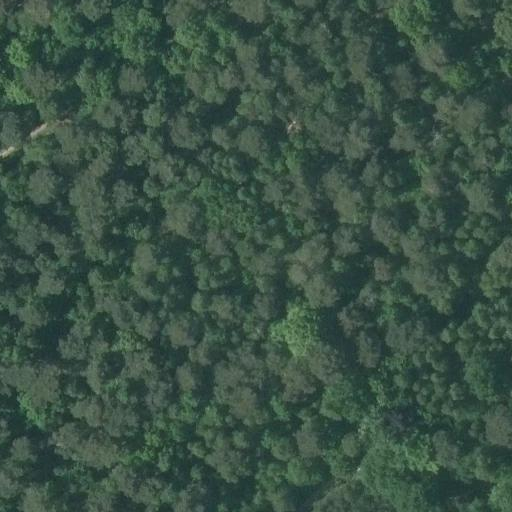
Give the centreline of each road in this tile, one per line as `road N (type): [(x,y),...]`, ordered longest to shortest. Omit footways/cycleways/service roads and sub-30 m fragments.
road 1 (track): [(0,157),(234,0)]
road 2 (track): [(511,381),(373,456),(300,511)]
